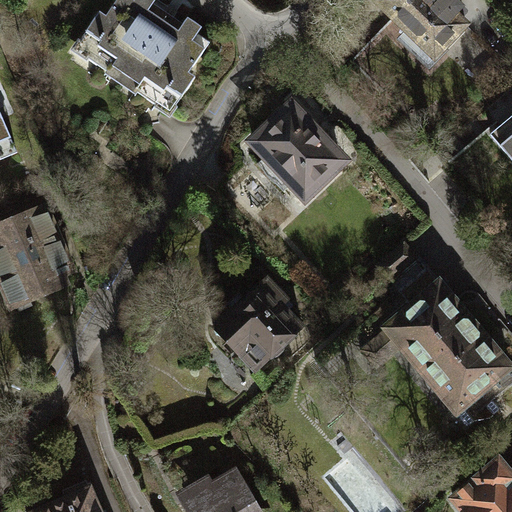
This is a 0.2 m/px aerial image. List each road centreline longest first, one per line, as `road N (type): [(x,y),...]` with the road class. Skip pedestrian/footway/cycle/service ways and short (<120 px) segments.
road 1 (residential): [(274,40),(0,468)]
road 2 (residential): [(274,40),(350,115),(511,306)]
